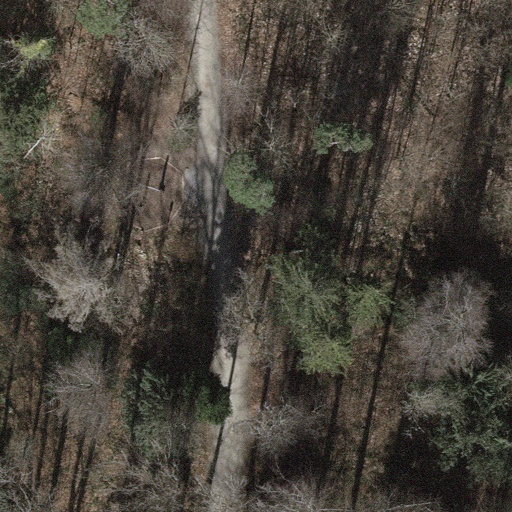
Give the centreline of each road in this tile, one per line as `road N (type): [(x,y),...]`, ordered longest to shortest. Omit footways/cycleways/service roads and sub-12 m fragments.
road 1 (track): [(200,0),(229,371),(224,511)]
road 2 (track): [(229,371),(424,378),(511,412)]
